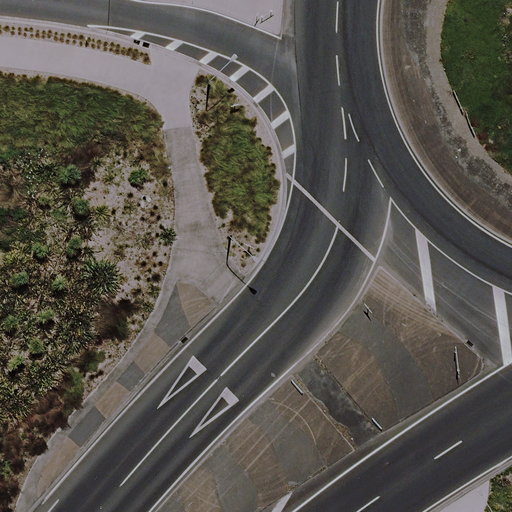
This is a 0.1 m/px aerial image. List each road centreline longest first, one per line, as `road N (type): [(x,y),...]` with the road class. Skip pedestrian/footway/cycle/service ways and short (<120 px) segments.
road 1 (trunk): [(77,511),(307,284),(337,230),(357,133)]
road 2 (trunk): [(511,284),(440,243),(392,193),(357,133)]
road 3 (trunk): [(511,406),(363,511)]
road 4 (trunk): [(357,133),(340,73),(337,0)]
